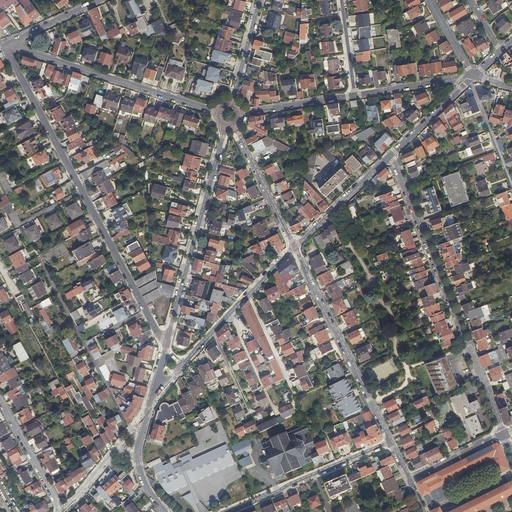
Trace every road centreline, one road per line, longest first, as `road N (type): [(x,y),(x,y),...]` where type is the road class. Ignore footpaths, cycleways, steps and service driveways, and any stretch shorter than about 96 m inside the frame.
road 1 (residential): [(7,43),(167,343)]
road 2 (residential): [(389,155),(503,433)]
road 3 (residential): [(225,127),(167,343)]
road 4 (residential): [(216,111),(7,43)]
road 5 (residential): [(390,442),(294,246)]
road 6 (residential): [(390,442),(230,511)]
road 7 (residential): [(294,246),(236,125)]
road 8 (residential): [(294,246),(389,155)]
road 9 (residential): [(61,511),(0,402)]
road 10 (residential): [(354,95),(473,76)]
